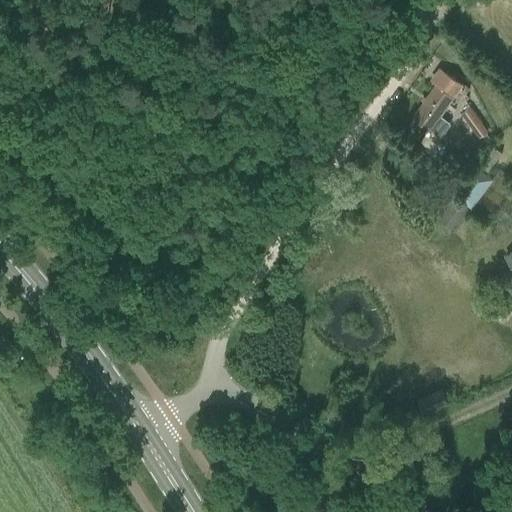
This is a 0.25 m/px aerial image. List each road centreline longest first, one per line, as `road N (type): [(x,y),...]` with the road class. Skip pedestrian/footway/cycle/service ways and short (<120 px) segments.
road 1 (track): [(218,384),(221,326),(423,30)]
road 2 (unclassified): [(414,511),(218,384)]
road 3 (secondary): [(138,434),(0,253)]
